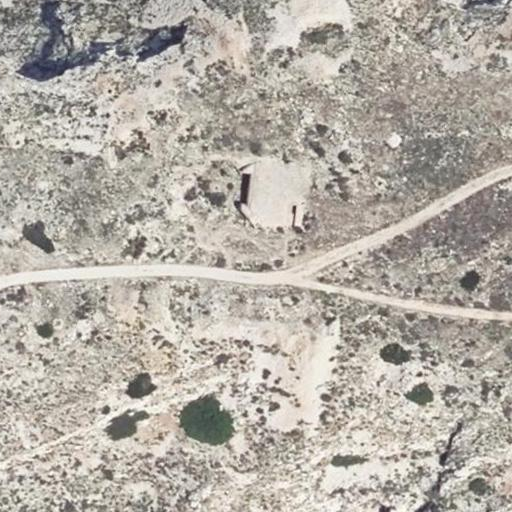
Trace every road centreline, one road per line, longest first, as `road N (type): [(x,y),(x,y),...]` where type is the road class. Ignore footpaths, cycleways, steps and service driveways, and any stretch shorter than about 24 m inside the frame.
road 1 (track): [(511,169),(287,278),(129,266),(0,281)]
road 2 (track): [(287,278),(511,319)]
